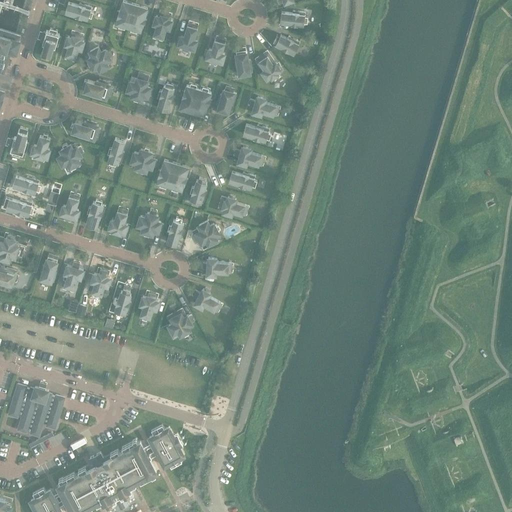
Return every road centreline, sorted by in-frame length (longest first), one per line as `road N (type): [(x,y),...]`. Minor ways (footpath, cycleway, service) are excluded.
road 1 (unclassified): [(233,407),(346,0)]
road 2 (residential): [(226,428),(0,360)]
road 3 (residential): [(0,218),(154,266)]
road 4 (unclassified): [(69,100),(197,139)]
